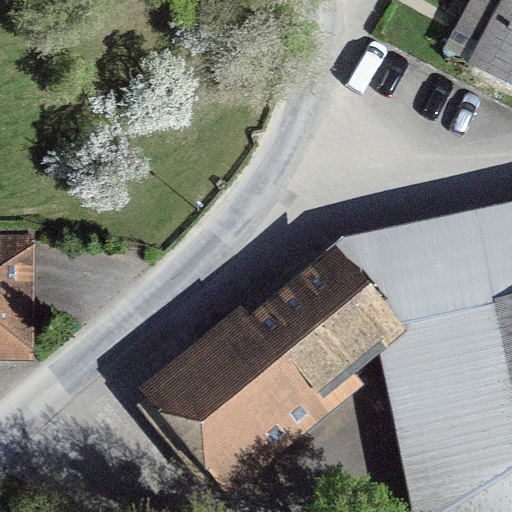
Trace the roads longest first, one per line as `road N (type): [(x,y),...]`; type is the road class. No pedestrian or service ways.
road 1 (unclassified): [(0,433),(227,230),(295,125)]
road 2 (residential): [(295,125),(366,0)]
road 3 (unclassified): [(295,125),(311,71),(316,0)]
